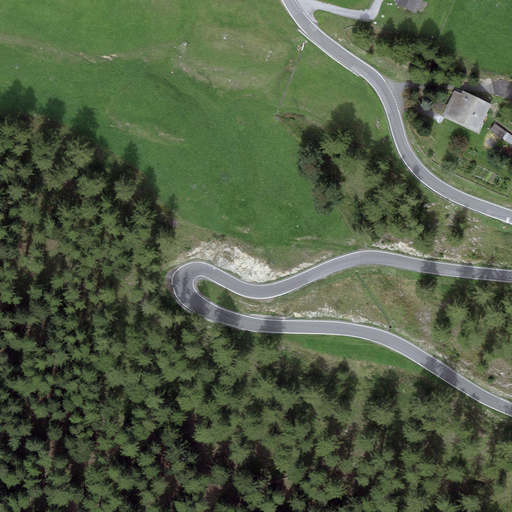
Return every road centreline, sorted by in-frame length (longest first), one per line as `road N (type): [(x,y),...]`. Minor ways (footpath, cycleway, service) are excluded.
road 1 (tertiary): [(511,277),(382,258),(341,264),(266,294),(203,268),(190,271),(184,285),(208,314),(396,341),(511,409)]
road 2 (tertiary): [(290,0),(333,47),(377,76),(409,157),(435,185),(511,215)]
